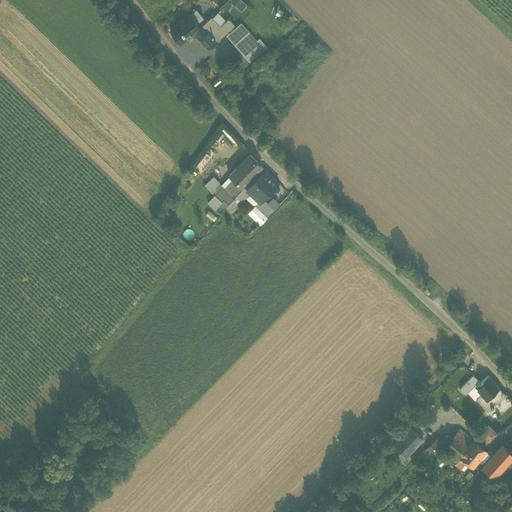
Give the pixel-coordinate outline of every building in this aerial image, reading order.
[(241,9),(246,4),(241,0),(231,0),(231,1),(241,9)] [(189,15),(196,23),(203,18),(196,9),(189,15)] [(217,12),(211,18),(220,27),(226,22),(217,12)] [(181,45),(194,34),(201,28),(200,28),(196,23),(189,15),(170,31),(181,45)] [(217,42),(234,25),(228,19),(226,22),(220,27),(211,18),(202,26),(217,42)] [(227,35),(235,45),(249,33),(250,32),(241,23),(227,35)] [(202,26),(200,28),(201,28),(194,34),(208,49),(217,42),(202,26)] [(235,45),(240,51),(249,43),(254,48),(258,44),(249,33),(235,45)] [(254,48),(249,43),(240,51),(245,56),(254,48)] [(245,65),(249,62),(241,53),(237,56),(245,65)] [(233,180),(242,189),(244,187),(261,167),(250,155),(229,176),(233,180)] [(249,192),(260,203),(278,184),(265,171),(247,189),(246,189),(249,192)] [(223,190),(233,200),(242,189),(233,180),(224,189),(223,190)] [(214,188),(220,193),(223,190),(224,189),(218,183),(214,188)] [(233,200),(230,203),(235,207),(249,192),(246,189),(247,189),(244,187),(242,189),(233,200)] [(226,217),(235,207),(230,203),(222,213),(226,217)] [(465,395),(479,381),(473,375),(460,389),(465,395)] [(476,399),(487,412),(506,396),(488,376),(476,387),(482,394),(476,399)] [(456,394),(462,399),(465,395),(460,389),(456,394)] [(415,416),(407,423),(410,426),(411,426),(419,434),(426,426),(415,416)] [(479,433),(488,442),(497,434),(488,425),(479,433)] [(410,426),(393,444),(405,455),(423,437),(419,434),(411,426),(410,426)] [(453,438),(466,448),(473,440),(460,429),(453,438)] [(416,458),(422,463),(425,460),(428,463),(431,461),(433,463),(442,454),(438,451),(443,446),(443,445),(444,444),(438,437),(424,450),(416,458)] [(455,452),(460,456),(467,448),(466,448),(453,438),(447,446),(455,452)] [(473,440),(466,448),(467,448),(460,456),(456,461),(455,461),(456,462),(454,464),(460,468),(461,468),(466,462),(469,464),(472,467),(486,450),(473,440)] [(481,468),(495,478),(511,458),(511,453),(510,452),(502,445),(481,468)] [(455,461),(456,461),(460,456),(455,452),(450,457),(455,461)]
